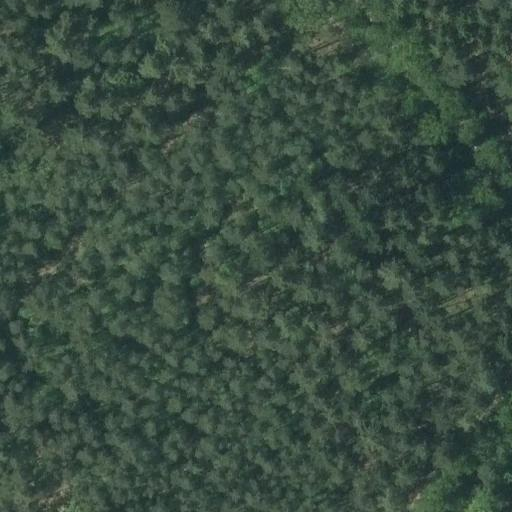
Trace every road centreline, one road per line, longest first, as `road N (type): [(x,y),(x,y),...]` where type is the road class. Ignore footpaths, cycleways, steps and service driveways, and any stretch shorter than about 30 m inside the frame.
road 1 (track): [(357,0),(511,195)]
road 2 (track): [(511,373),(409,511)]
